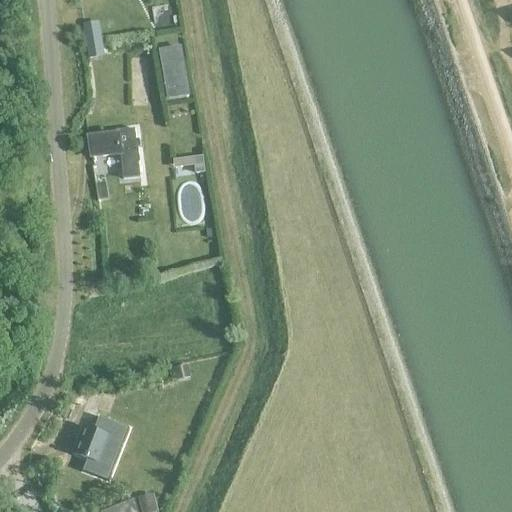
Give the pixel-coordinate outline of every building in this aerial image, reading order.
[(89,59),(102,57),(96,24),(84,27),(89,59)] [(161,61),(168,98),(185,94),(178,57),(161,61)] [(116,133),(116,136),(89,140),(92,158),(120,156),(123,180),(139,178),(138,165),(139,164),(137,149),(136,149),(134,130),(116,133)] [(202,158),(193,159),(194,167),(195,175),(204,174),(202,158)] [(107,200),(105,184),(96,185),(98,201),(107,200)] [(194,366),(173,369),(175,383),(190,380),(189,376),(195,375),(194,366)] [(82,428),(72,455),(87,460),(82,473),(108,483),(128,431),(102,421),(97,433),(82,428)] [(156,511),(153,496),(139,499),(141,511),(156,511)] [(133,511),(131,503),(122,506),(123,511),(133,511)]
